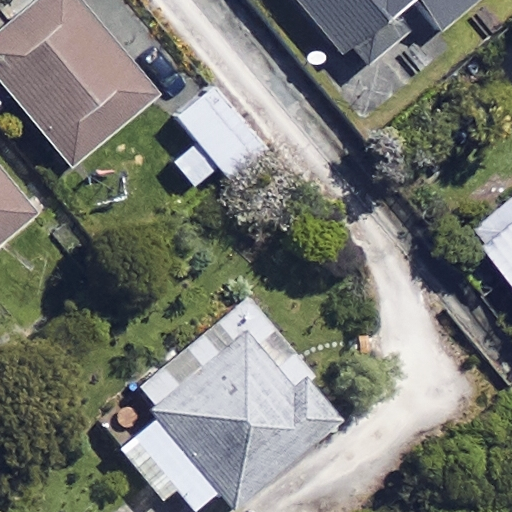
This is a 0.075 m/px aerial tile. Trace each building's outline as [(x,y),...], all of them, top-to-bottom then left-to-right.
[(149,101),(66,0),(40,0),(0,33),(0,113),(54,179),(149,101)] [(285,0),(344,69),(410,14),(426,33),(465,0),(285,0)] [(0,248),(30,224),(0,186),(0,248)] [(511,205),(472,240),(511,285),(511,205)] [(328,426),(250,331),(121,437),(183,511),(189,511),(210,495),(224,511),(328,426)]
